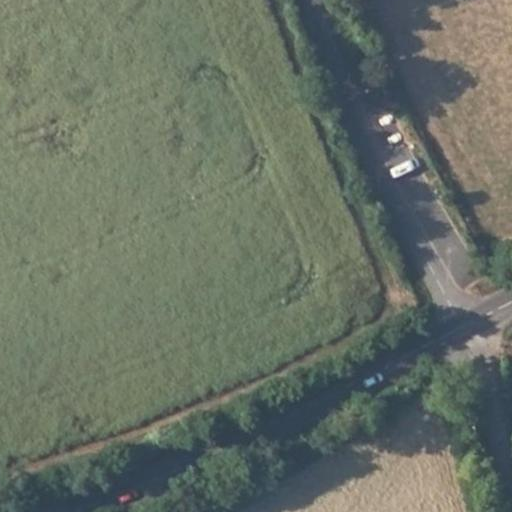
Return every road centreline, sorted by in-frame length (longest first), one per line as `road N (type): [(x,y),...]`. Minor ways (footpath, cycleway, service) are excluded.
road 1 (secondary): [(78,511),(209,459),(464,323)]
road 2 (unclassified): [(464,323),(511,468)]
